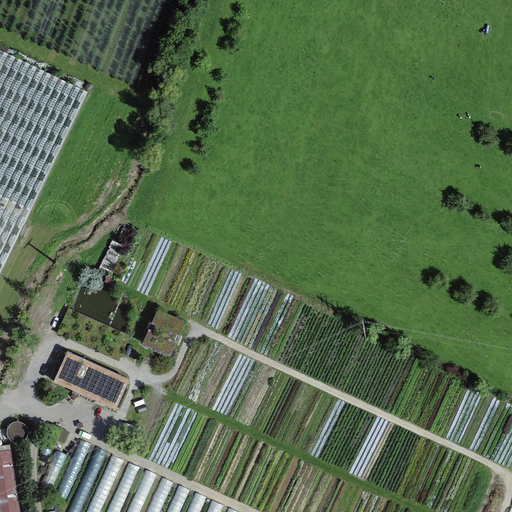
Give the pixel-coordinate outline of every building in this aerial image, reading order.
[(2,53),(0,53),(0,285),(84,88),(2,53)] [(177,321),(163,314),(159,312),(153,326),(157,328),(154,334),(150,332),(143,348),(172,361),(179,346),(168,341),(171,335),(181,339),(188,325),(177,321)] [(54,386),(116,414),(130,382),(68,355),(54,386)] [(82,439),(60,493),(69,496),(92,443),(82,439)] [(100,511),(121,456),(94,446),(70,511),(100,511)] [(61,450),(42,483),(50,488),(70,455),(61,450)] [(0,511),(20,511),(11,452),(0,454),(0,511)] [(127,459),(106,511),(119,511),(139,464),(127,459)] [(145,467),(126,511),(139,511),(156,472),(145,467)] [(194,490),(185,511),(198,511),(205,494),(194,490)] [(204,511),(217,511),(222,503),(210,498),(204,511)]
